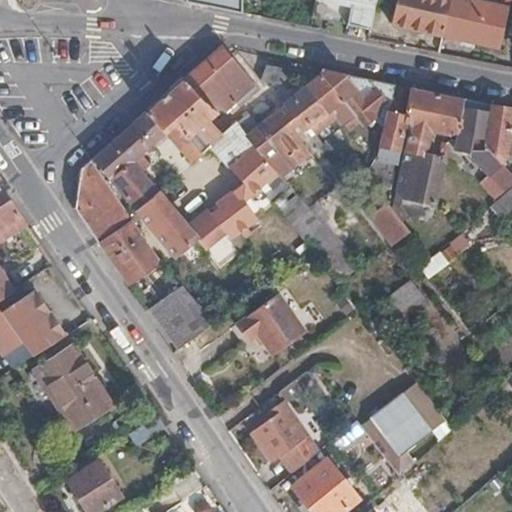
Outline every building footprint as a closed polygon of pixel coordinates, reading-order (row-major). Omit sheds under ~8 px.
[(212,6),(242,12),(242,0),(186,0),(212,6)] [(373,0),(313,0),(310,16),(368,27),(373,0)] [(395,0),(391,23),(442,33),(447,0),(395,0)] [(489,0),(447,0),(442,33),(498,45),(507,3),(489,0)] [(256,83),(224,44),(210,56),(193,71),(224,107),(225,109),(233,112),(261,86),(256,83)] [(266,64),(264,78),(291,84),(291,82),(292,82),(293,70),(266,64)] [(377,82),(324,68),(323,75),(365,125),(364,127),(367,132),(372,128),(367,123),(377,116),(383,123),(388,124),(397,86),(377,82)] [(224,107),(193,71),(176,87),(166,95),(159,101),(148,111),(167,133),(168,133),(177,124),(189,138),(200,128),(214,143),(224,134),(211,119),(224,107)] [(365,125),(323,75),(308,87),(326,111),(311,124),(318,133),(342,114),(349,123),(353,120),(356,123),(355,126),(363,136),(368,133),(367,132),(364,127),(365,125)] [(412,89),(397,86),(388,124),(384,142),(385,147),(400,150),(407,117),(412,89)] [(326,111),(308,87),(285,105),(304,130),(311,124),(326,111)] [(464,100),(412,89),(407,117),(413,118),(399,187),(404,197),(436,203),(445,158),(427,155),(434,122),(453,126),(453,124),(460,125),(464,100)] [(494,106),(464,100),(460,125),(457,144),(456,148),(465,149),(489,149),(494,106)] [(304,130),(285,105),(260,126),(250,134),(257,143),(270,159),(304,130)] [(511,109),(504,108),(494,106),(489,149),(503,161),(508,157),(511,133),(511,109)] [(167,133),(148,111),(135,123),(155,144),(167,133)] [(251,116),(241,124),(249,133),(250,134),(260,126),(251,116)] [(238,121),(224,134),(214,143),(232,164),(257,143),(250,134),(249,133),(241,124),(238,121)] [(155,144),(135,123),(94,159),(138,210),(163,190),(146,170),(153,164),(143,155),(155,144)] [(177,124),(168,133),(194,162),(203,153),(189,138),(177,124)] [(257,143),(232,164),(247,182),(256,192),(280,172),(270,159),(257,143)] [(503,161),(489,149),(465,149),(489,170),(490,170),(503,161)] [(77,206),(130,283),(161,259),(131,216),(92,160),(82,169),(79,189),(77,206)] [(490,170),(489,170),(483,179),(502,194),(510,185),(490,170)] [(28,223),(0,182),(0,240),(13,233),(28,223)] [(235,237),(241,232),(260,217),(248,199),(256,192),(247,182),(212,208),(235,237)] [(511,182),(510,185),(502,194),(492,204),(506,218),(511,211),(511,182)] [(179,257),(203,237),(191,223),(163,190),(138,210),(179,257)] [(389,202),(372,214),(394,243),(410,230),(389,202)] [(289,222),(313,251),(333,236),(309,206),(289,222)] [(215,251),(235,237),(212,208),(191,223),(203,237),(215,251)] [(40,241),(28,223),(13,233),(25,251),(40,241)] [(439,249),(449,261),(470,244),(460,232),(439,249)] [(425,278),(446,263),(438,251),(416,266),(425,278)] [(0,264),(0,294),(13,286),(0,264)] [(403,324),(429,305),(410,278),(384,297),(403,324)] [(151,306),(180,346),(217,321),(182,282),(151,306)] [(280,294),(237,323),(249,340),(256,335),(259,332),(268,345),(276,354),(308,332),(280,294)] [(0,348),(4,355),(23,342),(0,305),(0,348)] [(256,335),(265,347),(268,345),(259,332),(256,335)] [(75,343),(38,367),(70,417),(83,410),(88,418),(113,402),(75,343)] [(294,381),(283,389),(290,398),(301,390),(294,381)] [(443,441),(457,430),(418,381),(403,392),(435,431),(443,441)] [(403,458),(435,431),(403,392),(372,417),(403,458)] [(285,451),(298,467),(322,448),(284,400),(270,411),(270,412),(275,418),(256,433),(255,434),(275,459),(285,451)] [(251,427),(256,433),(275,418),(270,412),(251,427)] [(166,424),(159,413),(132,429),(140,441),(166,424)] [(367,432),(392,466),(403,458),(372,417),(361,425),(367,432)] [(344,451),(367,432),(361,425),(358,420),(334,438),(344,451)] [(99,458),(69,477),(90,511),(96,511),(123,495),(99,458)] [(328,458),(294,484),(315,511),(340,511),(359,498),(328,458)] [(432,511),(408,481),(387,498),(398,511),(432,511)] [(398,511),(387,498),(372,510),(374,511),(398,511)] [(188,511),(183,502),(165,511),(188,511)] [(214,511),(208,502),(192,511),(214,511)]
